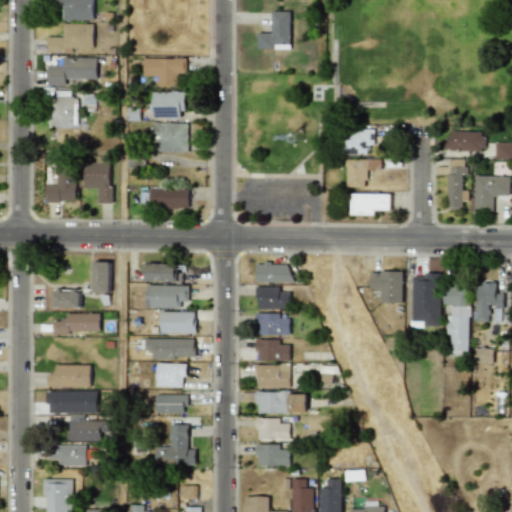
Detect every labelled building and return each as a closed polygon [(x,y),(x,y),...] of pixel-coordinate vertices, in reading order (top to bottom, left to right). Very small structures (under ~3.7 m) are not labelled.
[(93,0),(61,0),(61,20),(93,20),(93,0)] [(290,49),(290,11),(271,11),(271,33),(257,33),(257,49),(290,49)] [(46,37),(46,53),(73,53),(73,48),(93,48),(93,24),(63,23),(63,37),(46,37)] [(66,78),(96,79),(97,58),(58,57),(58,65),(47,65),(47,86),(66,86),(66,78)] [(158,86),(179,86),(179,76),(186,75),(186,58),(143,58),(144,76),(158,76),(158,86)] [(185,91),(152,92),(153,117),(180,117),(180,111),(186,111),(185,91)] [(188,123),(153,122),(152,151),(187,153),(188,123)] [(375,129),(343,128),(343,153),(369,154),(369,144),(374,144),(375,129)] [(446,149),(484,151),(484,132),(447,131),(446,149)] [(495,159),(511,158),(511,142),(495,143),(495,159)] [(110,203),(111,156),(96,156),(96,162),(84,162),(84,188),(98,189),(97,203),(110,203)] [(366,187),(367,170),(381,170),(381,159),(347,159),(346,186),(366,187)] [(447,175),(447,209),(462,209),(462,200),(468,200),(468,190),(462,190),(462,175),(465,175),(465,159),(448,159),(448,167),(436,166),(436,175),(447,175)] [(46,183),(45,201),(75,202),(76,162),(57,162),(57,184),(46,183)] [(493,211),(493,195),(509,195),(509,175),(474,176),(475,198),(470,198),(471,212),(493,211)] [(190,188),(150,187),(150,205),(189,206),(190,188)] [(350,215),(375,216),(375,210),(390,211),(391,194),(351,193),(350,215)] [(111,261),(94,261),(93,292),(110,293),(111,261)] [(178,264),(143,263),(143,281),(183,281),(183,273),(178,273),(178,264)] [(256,282),(290,282),(290,264),(256,263),(256,282)] [(402,271),(370,271),(370,290),(380,290),(380,302),(402,302),(402,271)] [(412,275),(411,321),(424,321),(424,325),(439,326),(440,273),(424,272),(424,276),(412,275)] [(476,321),(490,321),(490,307),(503,307),(504,293),(496,293),(496,283),(477,283),(476,321)] [(182,308),(182,302),(189,302),(189,285),(147,284),(146,307),(182,308)] [(290,292),(280,292),(280,287),(257,286),(256,308),(289,309),(290,292)] [(449,353),(469,353),(469,287),(443,287),(443,305),(451,305),(451,315),(449,315),(449,353)] [(54,307),(81,307),(81,290),(54,289),(54,307)] [(196,333),(196,311),(161,312),(161,333),(196,333)] [(99,331),(99,313),(64,313),(64,321),(53,321),(53,334),(70,334),(70,331),(99,331)] [(289,335),(290,318),(280,318),(280,313),(256,313),(255,334),(289,335)] [(195,338),(145,339),(145,350),(152,350),(153,358),(195,357),(195,338)] [(290,361),(290,345),(279,344),(279,339),(256,339),(256,360),(290,361)] [(495,363),(495,349),(474,348),(474,362),(495,363)] [(156,386),(185,387),(185,363),(157,363),(156,386)] [(90,387),(91,365),(55,364),(55,374),(48,374),(48,386),(90,387)] [(256,387),(289,387),(290,365),(256,365),(256,387)] [(48,414),(98,413),(98,391),(47,392),(48,414)] [(306,412),(306,393),(257,392),(256,412),(306,412)] [(186,395),(156,394),(155,412),(186,413),(186,395)] [(85,420),(85,415),(69,415),(68,441),(104,441),(105,421),(85,420)] [(290,440),(290,423),(280,423),(280,418),(256,418),(256,439),(290,440)] [(195,464),(195,449),(188,449),(188,425),(170,425),(171,446),(155,447),(156,465),(195,464)] [(289,466),(290,449),(279,449),(279,444),(257,443),(256,465),(289,466)] [(86,446),(49,445),(49,459),(58,459),(58,465),(86,466),(86,446)] [(319,488),(318,511),(340,511),(341,479),(326,478),(326,488),(319,488)] [(71,511),(72,479),(43,479),(43,496),(47,496),(46,511),(71,511)] [(313,511),(314,487),(305,487),(306,479),(292,479),(291,511),(313,511)] [(197,499),(197,485),(181,485),(181,499),(197,499)] [(287,511),(269,511),(269,496),(247,496),(246,511),(287,511)]
